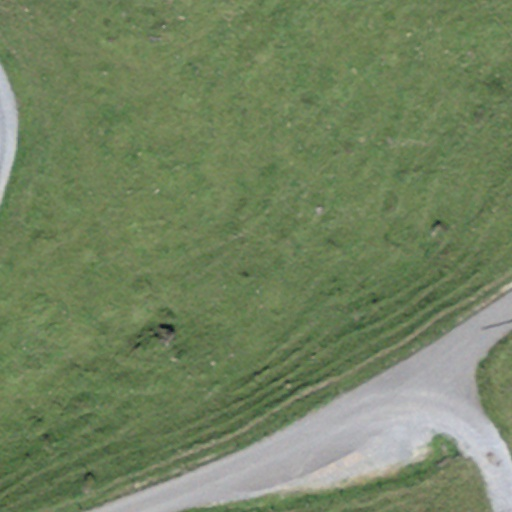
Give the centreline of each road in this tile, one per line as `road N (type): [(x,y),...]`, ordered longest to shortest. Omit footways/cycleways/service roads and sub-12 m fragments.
road 1 (track): [(511,332),(467,360),(93,511)]
road 2 (track): [(500,511),(480,456),(433,374)]
